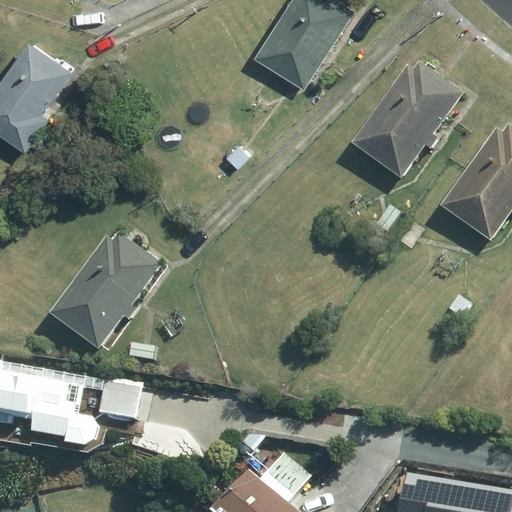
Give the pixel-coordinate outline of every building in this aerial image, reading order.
[(364,9),(349,0),(295,0),(262,54),(315,87),(364,9)] [(82,67),(36,36),(0,88),(0,127),(33,150),(55,118),(49,114),(82,67)] [(472,97),(422,60),(359,144),(410,181),(472,97)] [(498,243),(511,222),(511,120),(449,208),(498,243)] [(394,236),(408,213),(390,202),(376,226),(394,236)] [(431,229),(415,218),(400,239),(416,250),(431,229)] [(174,266),(124,229),(59,315),(108,353),(174,266)] [(463,320),(478,302),(462,290),(448,307),(463,320)] [(69,383),(0,371),(0,423),(15,426),(16,418),(40,422),(38,433),(74,439),(73,445),(92,448),(100,441),(103,428),(96,419),(78,416),(82,390),(68,388),(69,383)] [(146,384),(111,378),(105,413),(140,419),(146,384)] [(255,473),(223,511),(300,511),(291,504),(313,477),(286,455),(285,457),(269,445),(257,460),(273,473),(265,482),(255,473)] [(511,511),(511,487),(405,471),(398,511),(511,511)]
